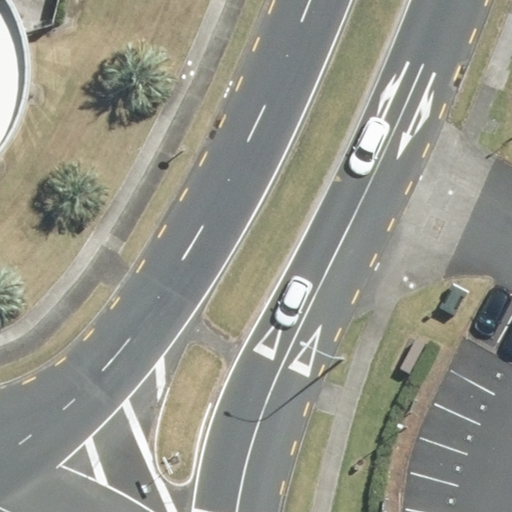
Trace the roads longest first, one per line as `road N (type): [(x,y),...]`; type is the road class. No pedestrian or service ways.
road 1 (tertiary): [(0,504),(168,316),(309,0)]
road 2 (tertiary): [(443,0),(384,161),(265,405),(235,511)]
